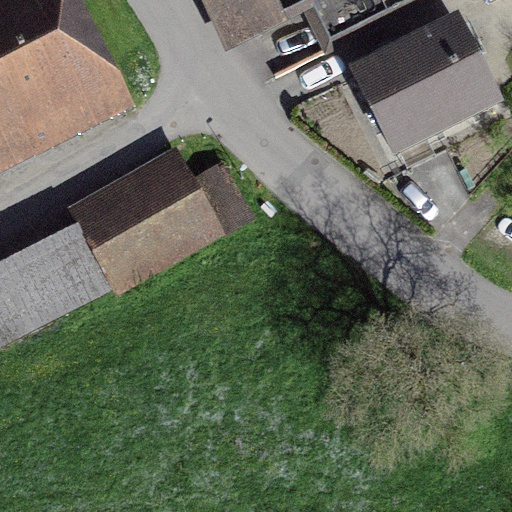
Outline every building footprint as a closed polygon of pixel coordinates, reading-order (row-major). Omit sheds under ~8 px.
[(0,142),(54,116),(62,133),(108,110),(51,0),(12,0),(0,6),(0,142)] [(196,0),(226,58),(302,20),(291,0),(196,0)] [(458,25),(355,77),(394,156),(498,104),(458,25)] [(222,168),(197,183),(228,235),(253,221),(222,168)] [(92,232),(0,279),(0,345),(210,236),(179,180),(89,226),(92,232)]
